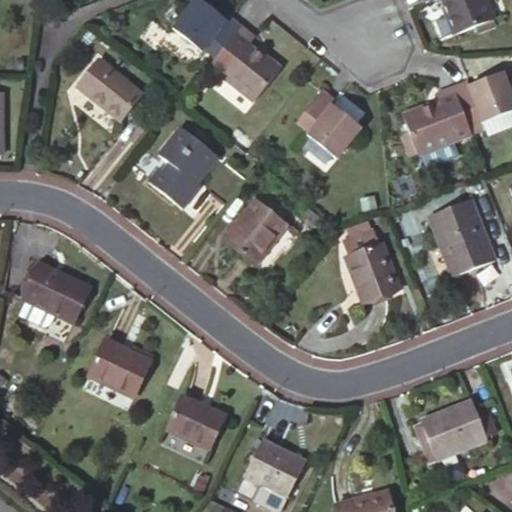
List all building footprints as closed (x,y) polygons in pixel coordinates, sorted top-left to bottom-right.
[(201,52),(214,62),(238,30),(226,20),(224,23),(194,0),(170,31),(199,54),(201,52)] [(432,0),(433,0),(440,0),(455,34),(493,18),(485,0),(432,0)] [(238,30),(214,62),(208,70),(219,79),(251,103),(277,69),(246,45),(250,39),(238,30)] [(118,123),(139,95),(97,61),(74,88),(118,123)] [(453,86),(467,122),(481,117),(483,120),(511,108),(511,91),(503,70),(468,83),(467,80),(453,86)] [(452,128),(467,122),(453,86),(438,91),(441,98),(407,112),(421,152),(456,138),(452,128)] [(335,159),(359,128),(330,105),(332,102),(319,92),(294,124),(307,134),(305,136),(335,159)] [(338,93),(331,102),(355,121),(362,112),(338,93)] [(198,185),(207,174),(219,159),(180,128),(157,156),(167,164),(161,171),(159,169),(148,182),(182,210),(201,188),(198,185)] [(224,207),(245,181),(219,159),(207,174),(208,194),(224,207)] [(255,265),(285,225),(254,201),(224,241),(255,265)] [(488,261),(466,202),(424,218),(446,277),(488,261)] [(362,297),(395,284),(380,247),(375,248),(369,231),(343,242),(350,258),(346,260),(362,297)] [(70,328),(87,295),(35,270),(19,304),(70,328)] [(128,400),(146,365),(102,343),(85,379),(128,400)] [(206,454),(222,421),(179,400),(164,434),(206,454)] [(488,443),(473,405),(422,424),(437,462),(488,443)] [(284,508),(302,470),(260,450),(242,487),(284,508)] [(333,511),(389,511),(387,498),(333,509),(333,511)]
